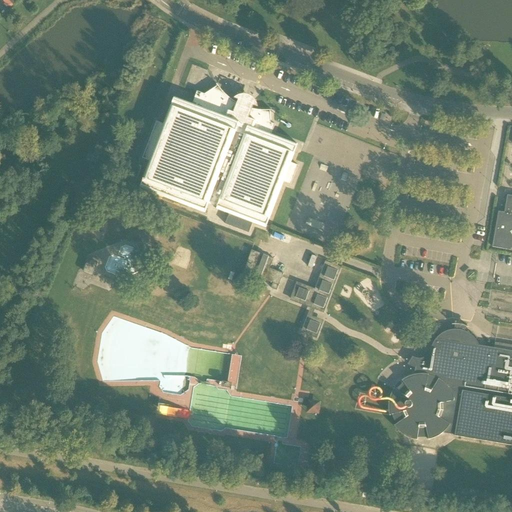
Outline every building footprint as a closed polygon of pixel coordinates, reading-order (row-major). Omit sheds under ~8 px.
[(217,84),(218,86),(205,94),(197,92),(193,104),(222,115),(229,97),(226,94),(223,91),(220,88),(217,84)] [(242,105),(240,105),(234,101),(229,97),(222,115),(193,104),(175,98),(172,107),(171,107),(164,125),(157,122),(143,158),(150,161),(144,179),(143,179),(140,188),(205,213),(209,204),(217,207),(217,209),(266,228),(269,219),(270,219),(284,182),(291,185),(299,166),(291,163),(295,154),(294,154),(298,144),(272,134),(242,123),(248,108),(250,103),(244,101),(242,105)] [(254,109),(248,108),(242,123),(272,134),(276,125),(271,123),(270,111),(272,111),(272,110),(266,110),(260,110),(254,109)] [(292,219),(324,229),(321,238),(336,243),(359,172),(312,157),(292,219)] [(511,250),(511,196),(508,195),(505,213),(499,212),(493,247),(511,250)] [(227,224),(241,227),(242,221),(229,218),(227,224)] [(273,283),(271,288),(277,290),(284,274),(270,269),(274,259),(252,250),(242,277),(264,285),(266,281),(273,283)] [(336,280),(340,268),(330,264),(325,276),(336,280)] [(320,289),(330,293),(333,285),(324,281),(320,289)] [(301,283),(296,296),(307,301),(312,288),(301,283)] [(315,304),(325,307),(329,297),(318,294),(315,304)] [(308,330),(319,334),(324,319),(313,315),(308,330)] [(511,351),(487,347),(486,351),(480,350),(479,346),(479,344),(478,343),(476,340),(474,338),(473,336),(471,335),(469,334),(467,333),(465,331),(468,323),(465,322),(462,322),(458,321),(455,321),(455,330),(453,330),(451,330),(449,331),(445,332),(442,334),(441,335),(440,335),(438,337),(437,339),(435,341),(434,343),(433,344),(432,348),(431,350),(430,353),(429,355),(427,356),(425,358),(422,359),(420,359),(417,359),(416,368),(414,375),(411,376),(408,377),(405,379),(402,381),(402,382),(403,381),(404,383),(396,390),(395,389),(394,390),(393,392),(391,395),(390,398),(389,402),(389,405),(389,409),(389,412),(390,416),(391,416),(391,415),(392,415),(396,425),(395,426),(395,425),(394,426),(396,428),(397,429),(399,431),(402,433),(404,435),(408,437),(411,439),(414,440),(418,440),(418,439),(417,439),(418,438),(428,438),(429,439),(428,439),(428,440),(432,439),(436,437),(440,436),(443,433),(444,432),(455,434),(455,435),(455,436),(511,446),(511,351)] [(232,355),(228,383),(224,382),(224,386),(224,387),(229,388),(230,386),(237,388),(242,356),(232,355)] [(308,400),(308,413),(321,414),(321,401),(308,400)]
